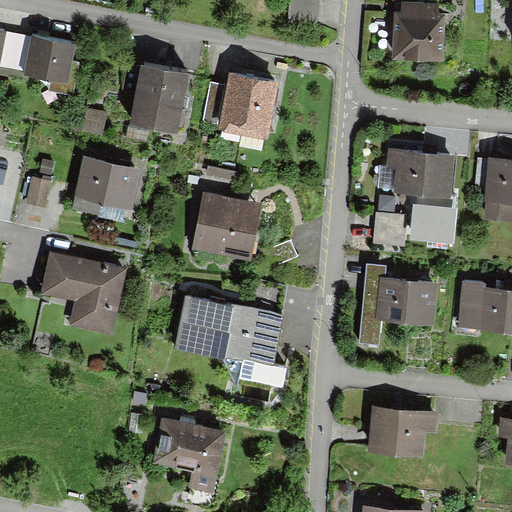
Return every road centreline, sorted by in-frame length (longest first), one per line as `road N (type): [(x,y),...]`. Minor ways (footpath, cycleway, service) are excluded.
road 1 (residential): [(348,60),(5,0)]
road 2 (residential): [(343,104),(323,374)]
road 3 (residential): [(323,374),(511,391)]
road 4 (residential): [(343,104),(511,121)]
road 5 (residential): [(323,374),(313,511)]
